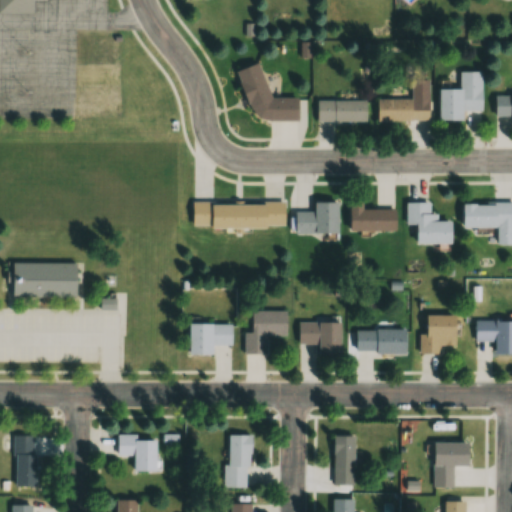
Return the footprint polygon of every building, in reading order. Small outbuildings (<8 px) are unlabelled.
[(0,0),(26,0),(26,16),(0,15),(0,0)] [(296,120),(296,97),(269,97),(257,62),(235,70),(253,120),(296,120)] [(481,72),(459,71),(459,89),(437,89),(437,119),(461,120),(461,110),(480,110),(481,72)] [(511,93),(493,94),(493,119),(511,118),(511,93)] [(375,120),(428,120),(428,98),(375,98),(375,120)] [(364,100),(316,100),(316,120),(364,120),(364,100)] [(283,227),(283,201),(191,201),(191,226),(283,227)] [(335,201),(312,201),(312,211),(292,211),(292,233),(335,233),(335,201)] [(394,230),(394,208),(361,208),(361,201),(347,201),(347,230),(394,230)] [(449,242),(448,220),(432,220),(431,201),(404,202),(405,225),(414,225),(414,243),(449,242)] [(511,202),(460,203),(460,227),(494,227),(494,245),(511,244),(511,202)] [(68,267),(68,302),(2,301),(3,266),(68,267)] [(242,332),(242,353),(264,353),(264,335),(285,335),(285,309),(250,309),(250,332),(242,332)] [(418,333),(418,353),(438,353),(438,344),(453,344),(453,314),(423,314),(423,333),(418,333)] [(511,320),(474,320),(474,340),(492,340),(492,353),(511,353),(511,320)] [(316,353),(338,354),(338,322),(297,321),(296,343),(316,343),(316,353)] [(211,354),(211,344),(230,344),(230,323),(187,323),(187,354),(211,354)] [(354,329),(354,353),(403,353),(403,329),(354,329)] [(154,439),(135,439),(135,433),(115,433),(115,454),(132,454),(132,471),(154,471),(154,439)] [(247,487),(248,434),(225,434),(224,486),(247,487)] [(352,435),(332,435),(332,484),(352,484),(352,435)] [(27,494),(28,439),(6,439),(6,494),(27,494)] [(465,465),(465,442),(431,442),(431,467),(437,467),(437,487),(452,487),(452,465),(465,465)] [(330,498),(330,511),(352,511),(352,498),(330,498)] [(135,511),(135,499),(115,499),(114,511),(135,511)] [(465,511),(465,501),(442,501),(441,511),(465,511)] [(226,511),(248,511),(249,503),(227,503),(226,511)]
